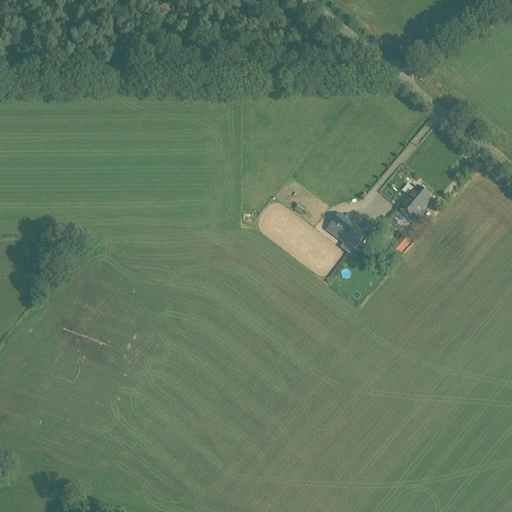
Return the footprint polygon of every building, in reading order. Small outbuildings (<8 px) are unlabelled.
[(459,176),(478,158),(472,152),(454,170),(459,176)] [(388,193),(397,201),(407,190),(398,182),(388,193)] [(407,197),(398,208),(415,223),(425,211),(424,210),(433,199),(418,186),(409,198),(407,197)] [(353,252),(367,234),(339,214),(326,231),(353,252)] [(400,255),(411,242),(403,236),(393,249),(400,255)]
